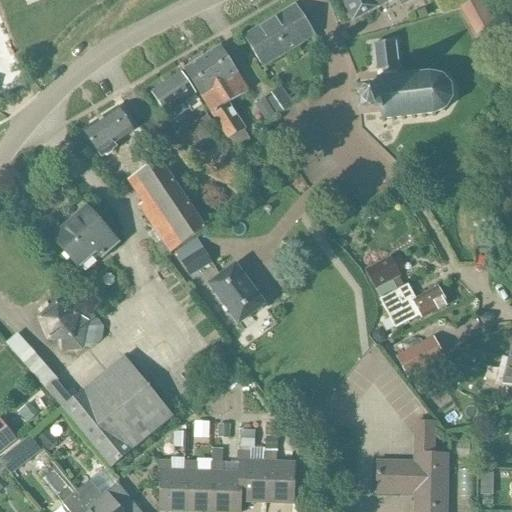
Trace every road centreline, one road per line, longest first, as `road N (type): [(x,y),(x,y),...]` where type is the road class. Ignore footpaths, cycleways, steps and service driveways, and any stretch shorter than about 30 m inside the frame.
road 1 (unknown): [(0,312),(44,357),(62,363),(102,340),(130,297),(115,227),(29,123)]
road 2 (tertiary): [(205,0),(88,64),(0,161)]
road 3 (residential): [(366,177),(325,109),(349,74),(310,0)]
road 4 (residential): [(511,314),(454,272),(428,226)]
